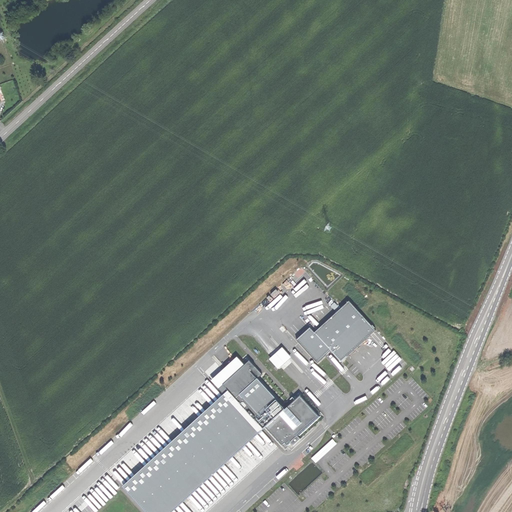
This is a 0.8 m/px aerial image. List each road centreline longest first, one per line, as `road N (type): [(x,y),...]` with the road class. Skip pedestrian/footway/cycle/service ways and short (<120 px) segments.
road 1 (primary): [(511,249),(447,412),(418,511)]
road 2 (secondary): [(0,138),(151,0)]
road 3 (track): [(0,387),(32,478),(0,511)]
